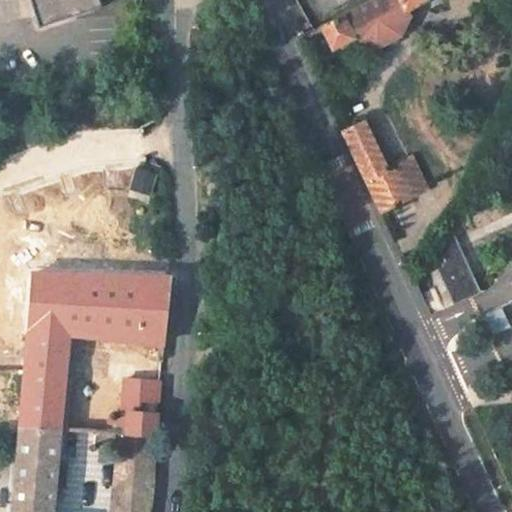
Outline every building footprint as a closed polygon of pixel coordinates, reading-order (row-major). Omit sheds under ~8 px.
[(29,0),(38,27),(102,7),(99,0),(29,0)] [(342,0),(319,0),(325,11),(342,0)] [(375,0),(323,27),(333,48),(354,37),(356,39),(375,41),(397,30),(406,12),(405,10),(422,0),(375,0)] [(408,192),(395,165),(387,168),(371,132),(354,140),(384,204),(408,192)] [(482,293),(449,219),(431,253),(454,305),(482,293)] [(170,279),(33,273),(29,331),(68,335),(164,345),(170,279)] [(497,313),(484,320),(492,337),(505,330),(497,313)] [(26,371),(65,375),(68,335),(29,331),(26,371)] [(59,428),(65,375),(26,371),(19,371),(17,383),(24,383),(21,426),(59,428)] [(160,383),(125,380),(122,413),(129,414),(140,415),(141,402),(158,405),(160,383)] [(128,432),(155,434),(158,405),(141,402),(140,415),(129,414),(128,420),(112,419),(111,431),(120,432),(128,432)] [(21,426),(14,511),(51,511),(54,483),(56,464),(59,428),(21,426)] [(99,431),(97,445),(119,448),(120,432),(99,431)] [(119,448),(112,511),(147,511),(155,434),(128,432),(120,432),(119,448)] [(63,484),(65,465),(56,464),(54,483),(63,484)]
